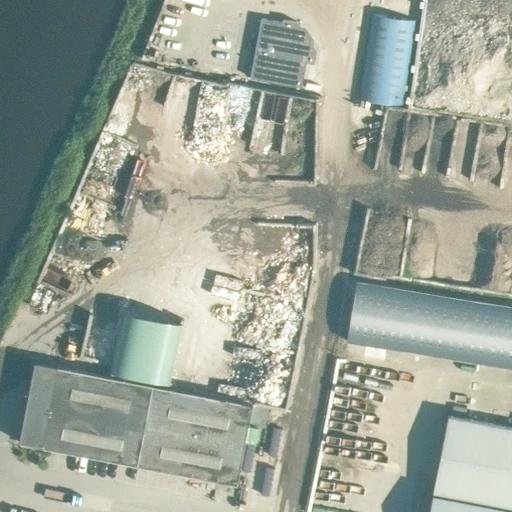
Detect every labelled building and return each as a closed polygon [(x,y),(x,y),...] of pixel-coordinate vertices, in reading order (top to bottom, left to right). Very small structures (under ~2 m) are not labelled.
[(262,17),(258,35),(254,59),(250,77),(302,86),(307,61),(314,62),(317,49),(296,20),(283,18),(283,21),(262,17)] [(417,109),(421,78),(407,76),(415,24),(371,17),(359,97),(403,103),(402,106),(417,109)] [(511,367),(511,306),(356,281),(347,340),(511,367)] [(253,404),(35,361),(20,441),(237,483),(253,404)] [(511,425),(448,414),(432,493),(511,508),(511,425)] [(511,511),(511,508),(432,493),(428,511),(511,511)]
